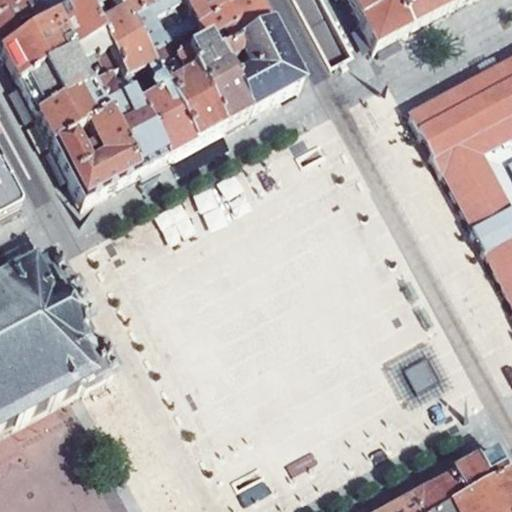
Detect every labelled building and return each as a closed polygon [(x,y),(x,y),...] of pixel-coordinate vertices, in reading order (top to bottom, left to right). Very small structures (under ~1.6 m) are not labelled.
[(17,0),(0,0),(0,56),(52,28),(73,15),(64,0),(36,0),(22,8),(17,0)] [(64,0),(73,15),(78,12),(92,4),(90,0),(64,0)] [(148,61),(142,64),(123,28),(108,0),(99,0),(92,4),(78,12),(115,82),(119,90),(148,75),(156,91),(145,98),(144,96),(127,105),(162,170),(168,166),(191,154),(218,140),(186,80),(190,77),(182,62),(156,75),(148,61)] [(108,0),(123,28),(176,0),(108,0)] [(176,0),(123,28),(142,64),(148,61),(176,47),(193,38),(250,9),(248,4),(245,0),(176,0)] [(341,0),(344,6),(357,31),(392,12),(410,2),(408,0),(341,0)] [(408,0),(410,2),(392,12),(407,39),(425,29),(444,19),(434,0),(408,0)] [(434,0),(444,19),(448,17),(460,10),(478,0),(434,0)] [(176,47),(148,61),(156,75),(182,62),(204,52),(211,66),(215,64),(266,40),(258,23),(250,9),(193,38),(198,49),(185,55),(183,53),(179,54),(176,47)] [(68,63),(14,91),(23,109),(32,126),(84,98),(74,80),(95,69),(105,87),(115,82),(78,12),(73,15),(52,28),(68,63)] [(357,31),(372,58),(389,48),(407,39),(392,12),(357,31)] [(52,28),(0,56),(0,66),(4,75),(14,91),(68,63),(52,28)] [(266,40),(215,64),(246,124),(271,111),(281,106),(286,104),(298,97),(276,58),(266,40)] [(204,52),(182,62),(190,77),(186,80),(218,140),(234,131),(246,124),(215,64),(211,66),(204,52)] [(511,67),(408,123),(438,184),(442,182),(472,237),(468,238),(481,261),(484,260),(511,312),(511,315),(511,317),(511,318),(511,67)] [(105,87),(87,97),(102,126),(133,185),(140,181),(156,173),(162,170),(127,105),(119,90),(115,82),(105,87)] [(84,98),(32,126),(38,138),(48,155),(102,126),(87,97),(84,98)] [(79,214),(91,207),(108,198),(133,185),(102,126),(48,155),(58,174),(79,214)] [(0,227),(6,224),(20,216),(10,198),(0,180),(0,227)] [(245,181),(197,186),(201,223),(249,218),(245,181)] [(190,203),(156,212),(165,245),(200,236),(190,203)] [(0,441),(80,399),(82,402),(94,395),(32,278),(19,285),(20,288),(0,298),(0,441)] [(427,362),(405,374),(410,384),(417,397),(446,381),(440,372),(434,375),(427,362)] [(471,468),(448,481),(461,506),(505,482),(491,457),(471,468)] [(448,481),(405,505),(409,511),(450,511),(461,506),(448,481)] [(511,511),(511,496),(505,482),(461,506),(450,511),(511,511)]
